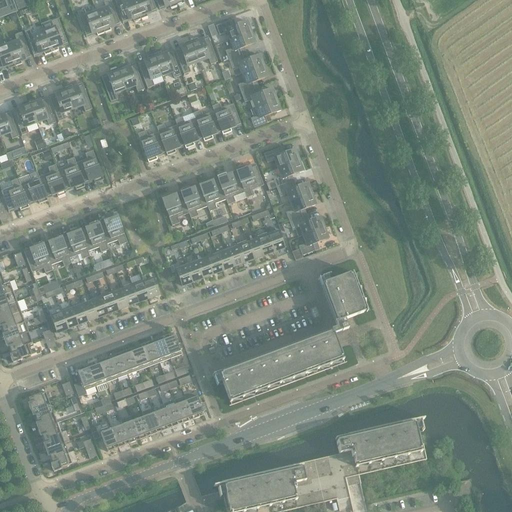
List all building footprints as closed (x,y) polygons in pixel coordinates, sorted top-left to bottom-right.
[(4,0),(7,7),(10,14),(17,12),(12,0),(4,0)] [(22,0),(13,0),(17,10),(25,7),(22,0)] [(96,12),(103,30),(104,34),(111,31),(110,28),(114,27),(114,26),(120,24),(110,0),(109,0),(104,2),(106,8),(96,12)] [(141,20),(139,16),(133,0),(127,0),(123,2),(121,0),(113,0),(122,23),(128,21),(133,20),(134,22),(141,20)] [(133,0),(139,16),(141,20),(148,17),(147,14),(151,13),(150,12),(156,10),(152,0),(133,0)] [(176,3),(174,0),(155,0),(159,9),(165,7),(169,6),(170,9),(177,6),(176,3)] [(104,34),(103,30),(96,12),(86,16),(84,10),(77,12),(86,36),(92,34),(92,35),(96,33),(97,36),(104,34)] [(43,32),(50,50),(52,53),(59,51),(58,48),(62,46),(61,46),(67,43),(58,19),(51,22),(53,28),(43,32)] [(230,41),(241,37),(251,33),(251,32),(247,22),(240,24),(240,25),(231,28),(229,21),(216,26),(219,36),(227,33),(230,41)] [(50,50),(43,32),(34,35),(31,29),(24,32),(33,56),(39,54),(40,55),(44,53),(45,56),(52,53),(50,50)] [(7,45),(14,63),(15,67),(22,64),(21,61),(25,60),(25,59),(31,57),(22,33),(15,36),(17,42),(7,45)] [(228,60),(240,56),(242,55),(240,49),(248,46),(255,44),(251,34),(251,33),(241,37),(230,41),(233,49),(225,51),(228,60)] [(190,41),(198,63),(208,59),(210,65),(217,62),(208,38),(203,41),(202,40),(198,41),(197,39),(190,41)] [(198,63),(190,41),(183,44),(184,47),(180,48),(180,49),(175,51),(184,75),(191,72),(188,66),(198,63)] [(15,67),(14,63),(7,45),(0,47),(0,68),(3,68),(7,67),(8,70),(15,67)] [(160,72),(162,77),(172,73),(174,79),(181,76),(172,52),(166,54),(166,53),(162,55),(161,52),(154,55),(160,72)] [(162,77),(160,72),(154,55),(147,57),(148,60),(144,62),(138,65),(147,89),(154,86),(152,80),(162,77)] [(242,74),(248,72),(263,67),(263,66),(260,55),(253,58),(244,62),(242,55),(240,56),(228,60),(232,70),(239,67),(242,74)] [(117,69),(119,72),(125,90),(135,87),(137,93),(144,90),(135,66),(129,68),(129,67),(125,69),(124,66),(117,69)] [(241,94),(252,90),(254,89),(252,83),(261,80),(268,78),(264,67),(264,68),(263,67),(248,72),(242,74),(245,82),(238,85),(241,94)] [(125,90),(119,72),(117,69),(110,71),(111,74),(107,75),(107,76),(102,78),(111,103),(118,100),(115,94),(125,90)] [(65,88),(73,110),(83,106),(85,112),(92,110),(83,85),(77,87),(73,88),(72,86),(65,88)] [(73,110),(65,88),(58,91),(59,94),(55,95),(55,96),(49,98),(58,122),(65,120),(63,114),(73,110)] [(255,108),(266,104),(276,100),(276,99),(272,89),(265,92),(257,95),(254,89),(252,90),(241,94),(245,103),(252,100),(255,108)] [(28,102),(36,124),(46,120),(48,126),(55,123),(46,99),(41,101),(40,100),(36,102),(35,99),(28,102)] [(276,100),(266,104),(255,108),(258,116),(250,119),(254,128),(267,123),(265,117),(274,114),(280,111),(277,101),(276,101),(276,100)] [(36,124),(28,102),(21,105),(22,107),(18,109),(13,112),(22,136),(29,133),(26,127),(36,124)] [(222,131),(221,132),(223,136),(231,132),(230,129),(235,127),(234,127),(240,124),(233,105),(221,109),(219,104),(212,107),(214,112),(222,131)] [(214,112),(203,116),(201,111),(193,113),(195,119),(196,119),(203,138),(203,139),(204,143),(213,139),(212,136),(216,134),(221,132),(222,131),(214,112)] [(0,137),(10,134),(12,140),(19,137),(10,113),(4,115),(4,114),(0,115),(0,137)] [(177,126),(184,145),(184,146),(186,150),(194,146),(193,143),(197,141),(203,139),(203,138),(196,119),(195,119),(184,123),(182,118),(175,120),(177,126)] [(184,145),(177,126),(166,130),(164,125),(156,127),(158,133),(158,132),(166,152),(165,152),(167,156),(176,153),(175,150),(179,148),(184,146),(184,145)] [(67,129),(61,131),(64,140),(70,138),(67,129)] [(166,152),(158,132),(158,133),(147,137),(145,131),(137,134),(141,143),(144,152),(148,163),(157,160),(156,157),(160,155),(160,154),(165,152),(166,152)] [(41,140),(36,142),(39,150),(44,148),(41,140)] [(26,148),(0,154),(0,157),(1,162),(28,154),(26,148)] [(278,169),(289,165),(299,161),(298,160),(299,160),(295,150),(288,152),(279,156),(277,149),(264,154),(267,164),(275,161),(278,169)] [(76,163),(83,183),(89,181),(89,182),(93,180),(95,184),(104,180),(99,169),(96,160),(93,151),(85,154),(87,159),(76,163)] [(49,154),(43,156),(46,162),(52,160),(49,154)] [(83,183),(76,163),(74,158),(66,161),(68,166),(57,170),(65,190),(70,188),(70,189),(75,187),(76,191),(85,187),(83,183)] [(276,188),(289,183),(290,183),(287,177),(296,174),(303,172),(299,162),(299,161),(289,165),(278,169),(281,177),(273,179),(276,188)] [(10,162),(1,165),(3,171),(12,167),(10,162)] [(39,177),(46,197),(52,195),(52,196),(56,194),(57,198),(66,194),(65,190),(57,170),(55,165),(48,168),(50,173),(39,177)] [(244,193),(246,198),(254,196),(252,190),(263,186),(256,166),(250,168),(245,170),(244,166),(235,169),(237,173),(245,193),(244,193)] [(18,179),(28,204),(33,202),(33,203),(38,201),(39,204),(48,201),(46,197),(39,177),(37,172),(18,179)] [(228,205),(246,198),(244,193),(245,193),(237,173),(231,175),(227,176),(226,173),(217,176),(218,180),(219,180),(226,200),(228,205)] [(1,192),(8,211),(14,209),(15,210),(19,208),(20,211),(29,208),(28,204),(18,179),(11,182),(13,187),(1,192)] [(226,200),(219,180),(218,180),(213,182),(208,183),(207,180),(198,183),(200,187),(208,207),(207,207),(209,212),(217,209),(215,204),(226,200)] [(290,202),(311,194),(311,193),(308,183),(301,186),(292,189),(290,183),(289,183),(276,188),(280,197),(287,195),(290,202)] [(181,194),(182,194),(189,214),(191,219),(198,216),(196,211),(207,207),(208,207),(200,187),(194,189),(190,190),(189,187),(180,190),(181,194)] [(182,194),(181,194),(176,196),(171,197),(170,194),(161,197),(165,208),(169,217),(168,217),(172,226),(180,223),(178,218),(189,214),(182,194)] [(289,222),(302,217),(300,211),(309,208),(316,205),(312,195),(311,194),(290,202),(293,210),(286,213),(289,222)] [(4,208),(0,209),(0,221),(1,223),(8,220),(4,208)] [(99,225),(106,245),(117,241),(119,246),(127,243),(124,234),(120,225),(116,214),(107,217),(109,221),(104,222),(104,223),(99,225)] [(303,236),(314,232),(324,228),(324,227),(320,217),(313,220),(305,223),(302,217),(289,222),(292,231),(300,228),(303,236)] [(80,232),(88,252),(99,248),(101,253),(108,250),(106,245),(99,225),(98,221),(89,224),(90,228),(86,229),(86,230),(80,232)] [(62,239),(69,259),(80,255),(82,260),(90,257),(88,252),(80,232),(79,228),(70,231),(71,235),(67,236),(67,237),(62,239)] [(324,228),(314,232),(303,236),(306,244),(298,247),(302,256),(315,251),(313,245),(321,242),(322,242),(328,239),(325,229),(324,229),(324,228)] [(267,234),(274,252),(284,249),(277,230),(266,234),(267,234)] [(274,252),(267,234),(266,234),(256,237),(258,241),(263,256),(274,252)] [(43,246),(51,266),(62,261),(64,267),(71,264),(69,259),(62,239),(60,235),(52,238),(53,242),(48,243),(49,244),(43,246)] [(263,256),(258,241),(256,237),(256,238),(257,240),(248,243),(247,241),(246,241),(253,260),(263,256)] [(253,260),(246,241),(236,245),(243,264),(253,260)] [(53,271),(51,266),(43,246),(42,242),(33,245),(34,249),(30,250),(30,251),(24,253),(31,273),(43,268),(45,274),(53,271)] [(243,264),(236,245),(226,249),(233,268),(243,264)] [(233,268),(226,249),(216,253),(223,271),(233,268)] [(18,268),(25,265),(21,253),(13,256),(18,268)] [(223,271),(216,253),(216,255),(207,259),(213,275),(223,271)] [(213,275),(207,259),(197,262),(196,260),(203,279),(213,275)] [(186,264),(187,268),(193,283),(203,279),(196,260),(186,264)] [(193,283),(187,268),(186,264),(185,264),(186,266),(176,270),(176,271),(174,272),(177,279),(179,278),(182,287),(193,283)] [(0,285),(6,283),(9,282),(5,283),(1,274),(0,274),(0,285)] [(220,376),(231,406),(344,364),(336,341),(346,337),(344,331),(348,330),(346,325),(344,320),(363,313),(349,275),(323,284),(338,322),(335,323),(337,329),(332,331),(333,333),(220,376)] [(142,283),(148,299),(159,295),(156,287),(158,286),(155,279),(153,279),(143,283),(142,280),(141,281),(142,283)] [(148,299),(142,283),(141,281),(131,284),(138,303),(148,299)] [(0,297),(8,294),(13,292),(9,282),(6,283),(0,285),(0,297)] [(56,282),(38,290),(39,294),(40,296),(46,294),(53,291),(59,289),(58,286),(56,282)] [(121,288),(128,307),(138,303),(131,284),(121,288)] [(111,292),(118,311),(128,307),(121,288),(111,292)] [(0,308),(14,304),(17,302),(13,292),(8,294),(0,297),(0,308)] [(101,296),(108,315),(118,311),(111,292),(101,296)] [(91,299),(98,318),(108,315),(101,296),(91,299)] [(81,303),(88,322),(98,318),(91,299),(90,300),(91,302),(82,305),(81,303)] [(0,320),(16,314),(21,313),(17,302),(14,304),(0,308),(0,320)] [(71,307),(78,326),(88,322),(81,303),(71,307)] [(62,315),(68,330),(78,326),(71,307),(61,311),(62,315)] [(68,330),(62,315),(61,311),(60,311),(61,313),(51,317),(57,334),(68,330)] [(3,331),(22,324),(25,323),(21,313),(16,314),(0,320),(0,327),(1,327),(3,331)] [(5,342),(24,335),(28,333),(28,332),(24,334),(20,325),(25,323),(22,324),(3,331),(4,335),(3,336),(5,342)] [(10,351),(29,344),(32,343),(28,333),(24,335),(5,342),(7,348),(9,347),(10,351)] [(164,341),(170,359),(181,355),(180,351),(182,350),(179,344),(178,345),(174,337),(170,339),(168,335),(162,338),(163,341),(164,341)] [(51,336),(44,338),(48,350),(56,347),(51,336)] [(164,341),(163,341),(159,343),(158,339),(151,342),(152,345),(153,345),(159,363),(170,359),(164,341)] [(29,344),(10,351),(12,355),(10,356),(13,363),(20,360),(20,359),(31,355),(28,345),(32,343),(29,344)] [(153,345),(152,345),(148,347),(147,343),(140,346),(142,349),(149,367),(159,363),(153,345)] [(142,349),(138,351),(136,347),(130,350),(131,353),(138,371),(149,367),(142,349)] [(131,353),(127,355),(126,351),(119,354),(120,357),(121,357),(127,375),(138,371),(131,353)] [(117,379),(127,375),(121,357),(120,357),(116,359),(115,355),(108,358),(110,361),(117,379)] [(106,383),(117,379),(110,361),(106,363),(104,359),(98,362),(99,365),(106,383)] [(95,387),(106,383),(99,365),(95,367),(94,363),(87,366),(88,369),(89,369),(95,387)] [(81,383),(74,386),(78,398),(86,395),(85,391),(95,387),(89,369),(88,369),(84,371),(83,367),(76,370),(81,383)] [(175,371),(177,378),(188,373),(186,367),(175,371)] [(164,376),(166,382),(173,379),(171,373),(164,376)] [(166,382),(164,376),(157,378),(159,384),(166,382)] [(192,383),(189,376),(178,380),(181,387),(192,383)] [(143,384),(145,390),(152,387),(150,381),(143,384)] [(167,384),(170,390),(177,388),(174,382),(167,384)] [(66,397),(73,394),(69,383),(62,385),(66,397)] [(145,390),(143,384),(136,386),(138,392),(145,390)] [(170,390),(167,384),(160,387),(163,393),(170,390)] [(121,392),(124,398),(131,395),(128,389),(121,392)] [(146,392),(148,398),(155,396),(153,390),(146,392)] [(124,398),(121,392),(114,394),(117,400),(124,398)] [(148,398),(146,392),(139,395),(141,401),(148,398)] [(30,410),(49,403),(45,393),(28,399),(30,404),(28,404),(30,410)] [(192,417),(191,417),(193,420),(199,418),(198,414),(203,413),(200,405),(202,404),(199,398),(198,399),(197,397),(196,393),(184,397),(186,401),(192,417)] [(103,407),(110,404),(108,398),(101,401),(103,407)] [(125,400),(127,406),(134,404),(132,398),(125,400)] [(127,406),(125,400),(118,403),(120,409),(127,406)] [(96,410),(103,407),(101,401),(94,404),(96,410)] [(181,421),(182,424),(189,422),(187,418),(191,417),(192,417),(186,401),(175,405),(181,421)] [(36,420),(53,413),(49,403),(30,410),(33,416),(35,416),(36,420)] [(110,404),(103,407),(105,413),(112,410),(110,404)] [(181,421),(175,405),(165,409),(170,425),(171,428),(178,426),(177,422),(181,421)] [(103,407),(96,410),(98,416),(105,413),(103,407)] [(149,433),(150,436),(157,434),(155,430),(159,429),(160,429),(154,413),(152,409),(142,413),(143,417),(149,433)] [(170,425),(165,409),(154,413),(160,429),(159,429),(161,432),(167,430),(166,426),(170,425)] [(38,431),(57,423),(53,413),(36,420),(38,424),(36,425),(38,431)] [(128,441),(127,441),(129,445),(135,442),(134,438),(138,437),(133,422),(131,417),(120,421),(122,426),(128,441)] [(149,433),(143,417),(133,422),(138,437),(139,440),(146,438),(145,434),(149,433)] [(214,486),(214,487),(217,487),(218,492),(220,498),(221,497),(220,495),(222,494),(226,511),(283,511),(350,497),(347,481),(353,480),(358,479),(360,485),(361,484),(359,476),(426,460),(423,447),(423,445),(420,445),(414,422),(424,420),(424,419),(414,421),(414,419),(415,419),(414,418),(348,434),(349,439),(336,442),(339,455),(222,482),(223,482),(223,484),(214,486)] [(42,436),(44,440),(61,434),(57,423),(38,431),(40,437),(42,436)] [(117,445),(118,449),(125,446),(123,442),(127,441),(128,441),(122,426),(112,429),(111,427),(110,427),(117,445)] [(117,445),(110,427),(99,431),(107,453),(114,450),(113,446),(117,445)] [(43,445),(46,451),(65,444),(69,442),(66,432),(61,434),(44,440),(45,444),(43,445)] [(50,456),(51,460),(68,454),(65,444),(46,451),(48,457),(50,456)] [(92,444),(85,447),(89,459),(97,456),(92,444)] [(61,469),(72,464),(77,463),(73,452),(68,454),(51,460),(53,464),(51,465),(54,472),(61,470),(61,469)]
